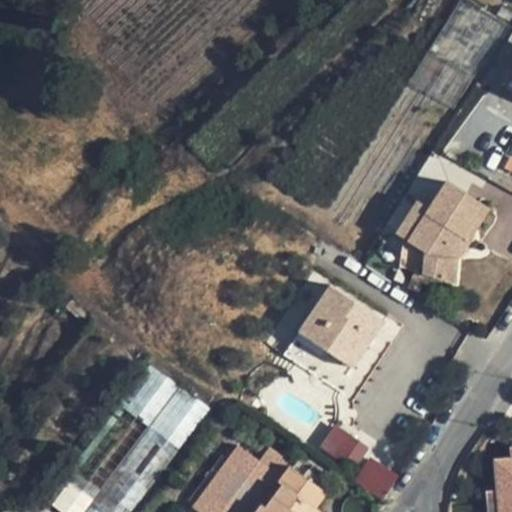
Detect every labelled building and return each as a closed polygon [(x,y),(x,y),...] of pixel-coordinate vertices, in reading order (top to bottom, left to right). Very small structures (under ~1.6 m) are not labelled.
[(490,31),(505,38),(511,23),(511,22),(498,15),(490,31)] [(442,151),(431,168),(444,177),(445,174),(465,186),(474,171),(442,151)] [(430,208),(425,204),(404,237),(426,252),(424,273),(453,283),(455,258),(461,248),(455,244),(461,236),(467,239),(488,206),(447,180),(430,208)] [(511,252),(511,191),(500,188),(481,241),(511,252)] [(421,202),(401,235),(404,237),(425,204),(421,202)] [(461,236),(455,244),(461,248),(467,239),(461,236)] [(384,320),(330,284),(299,331),(345,362),(359,341),(366,346),(384,320)] [(393,315),(378,335),(390,344),(404,323),(393,315)] [(359,341),(345,362),(352,367),(366,346),(359,341)] [(150,363),(68,471),(97,493),(180,384),(150,363)] [(180,384),(97,493),(123,511),(129,511),(210,408),(180,384)] [(333,425),(323,449),(365,465),(375,441),(333,425)] [(236,445),(191,506),(199,511),(254,511),(261,503),(280,477),(236,445)] [(511,511),(511,453),(496,455),(500,511),(511,511)] [(370,455),(358,480),(390,496),(402,470),(370,455)] [(290,466),(279,481),(283,484),(265,506),(261,503),(254,511),(320,511),(312,506),(323,492),(290,466)] [(68,471),(41,508),(47,511),(83,511),(97,493),(68,471)] [(123,511),(97,493),(83,511),(123,511)]
